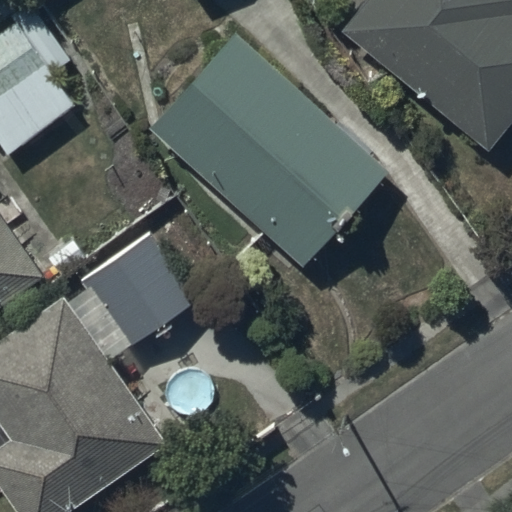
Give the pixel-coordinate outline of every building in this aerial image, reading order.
[(35,0),(15,14),(20,22),(0,35),(0,131),(14,152),(81,105),(59,74),(78,61),(35,0)] [(511,0),(355,0),(341,17),(489,135),(511,105),(511,0)] [(244,26),(157,120),(308,261),(397,165),(244,26)] [(0,290),(45,257),(0,195),(0,290)] [(199,296),(152,231),(88,276),(134,342),(199,296)] [(42,511),(169,424),(67,280),(0,326),(0,408),(0,409),(0,408),(0,474),(25,511),(42,511)]
